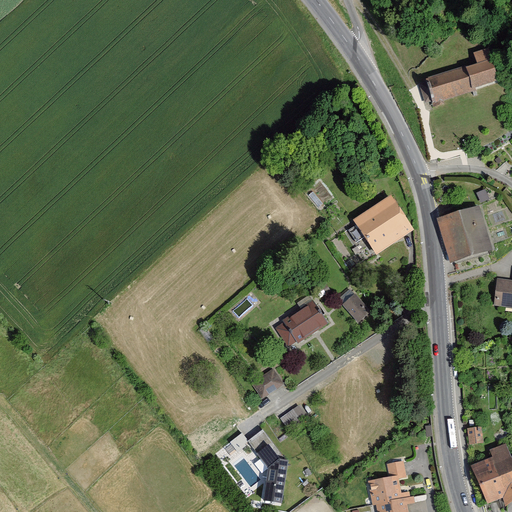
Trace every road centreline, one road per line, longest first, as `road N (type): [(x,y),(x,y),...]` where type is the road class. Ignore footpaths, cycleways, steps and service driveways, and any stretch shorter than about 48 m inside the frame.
road 1 (secondary): [(416,167),(434,242),(455,478),(467,511)]
road 2 (secondary): [(315,0),(389,105),(416,167)]
